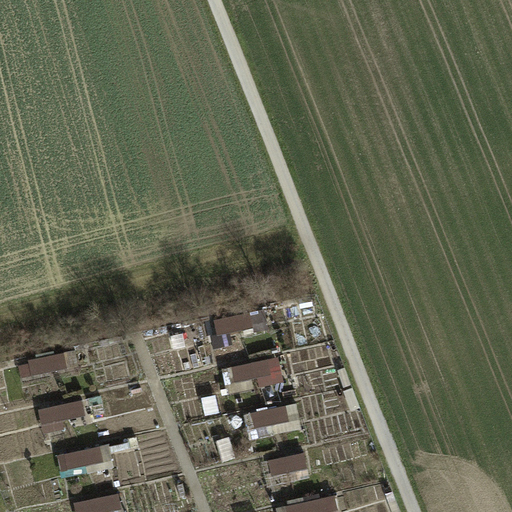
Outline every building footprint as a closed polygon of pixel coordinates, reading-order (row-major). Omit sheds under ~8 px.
[(248,313),(216,320),(217,325),(224,324),(226,332),(243,328),(241,320),(249,318),(248,313)] [(63,354),(31,361),(32,366),(39,365),(41,373),(58,369),(56,361),(64,359),(63,354)] [(267,360),(234,367),(235,372),(243,371),(245,379),(261,375),(259,367),(268,365),(267,360)] [(81,401),(49,408),(50,413),(57,411),(59,419),(76,415),(74,407),(82,405),(81,401)] [(285,407),(252,414),(253,419),(261,417),(262,425),(279,422),(277,413),(286,412),(285,407)] [(98,447),(65,454),(67,459),(74,458),(76,465),(93,462),(91,454),(99,452),(98,447)] [(302,454),(269,461),(270,466),(278,464),(280,472),(296,468),(295,460),(303,458),(302,454)] [(116,495),(84,502),(85,507),(93,505),(93,511),(99,511),(111,510),(109,501),(117,499),(116,495)] [(321,499),(288,506),(289,511),(297,510),(297,511),(315,511),(314,506),(322,504),(321,499)]
